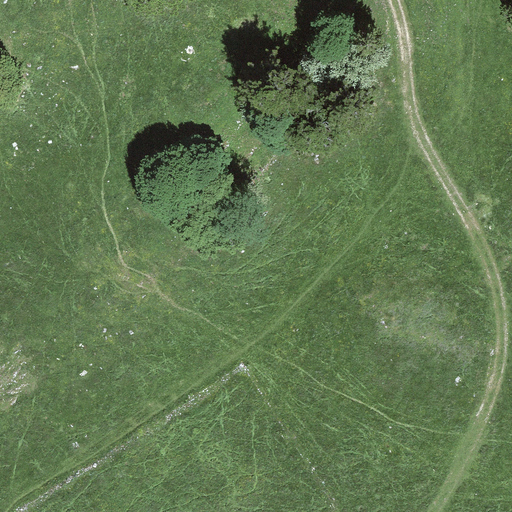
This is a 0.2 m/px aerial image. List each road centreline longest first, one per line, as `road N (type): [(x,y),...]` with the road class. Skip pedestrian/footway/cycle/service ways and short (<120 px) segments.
road 1 (track): [(425,153),(472,229),(501,327),(492,403),(430,511)]
road 2 (track): [(394,0),(425,153)]
